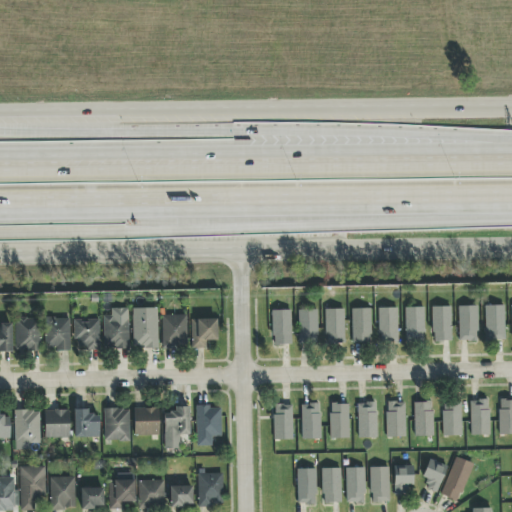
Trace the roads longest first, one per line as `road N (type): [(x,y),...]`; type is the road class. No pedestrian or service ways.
road 1 (residential): [(0,380),(511,371)]
road 2 (primary): [(511,110),(0,115)]
road 3 (motorway): [(0,195),(511,192)]
road 4 (primary): [(0,252),(511,250)]
road 5 (motorway): [(372,170),(0,143)]
road 6 (motorway): [(372,170),(0,174)]
road 7 (motorway): [(0,226),(285,197)]
road 8 (residential): [(246,511),(238,252)]
road 9 (motorway): [(511,166),(372,170)]
